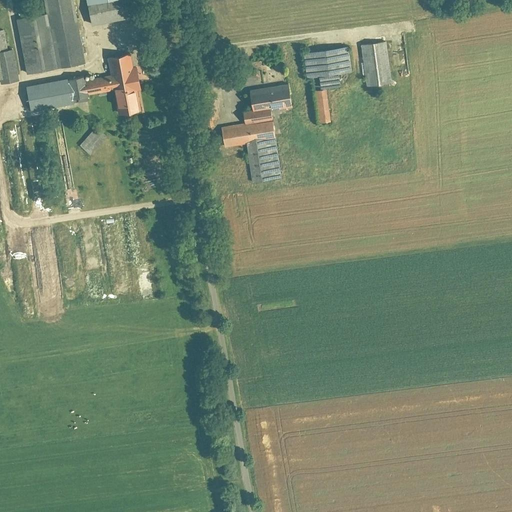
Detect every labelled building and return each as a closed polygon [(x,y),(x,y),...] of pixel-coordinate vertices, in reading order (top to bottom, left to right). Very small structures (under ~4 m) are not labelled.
[(45,0),(48,15),(17,21),(27,72),(85,61),(73,0),(45,0)] [(88,0),(93,24),(143,15),(140,0),(88,0)] [(0,28),(0,81),(19,78),(14,49),(8,50),(4,28),(0,28)] [(364,47),(369,85),(392,82),(387,44),(364,47)] [(319,75),(320,89),(343,88),(342,74),(351,74),(350,47),(306,49),(308,76),(319,75)] [(60,103),(61,110),(88,106),(86,94),(115,90),(119,113),(139,110),(136,88),(141,87),(139,71),(133,71),(131,53),(110,56),(113,74),(76,79),(76,76),(26,84),(30,107),(60,103)] [(250,90),(255,123),(273,120),(271,108),(292,105),(289,84),(250,90)] [(313,94),(320,148),(338,146),(331,92),(313,94)] [(225,145),(247,142),(254,182),(282,177),(273,120),(255,123),(222,128),(225,145)] [(78,146),(89,156),(106,137),(96,127),(78,146)]
